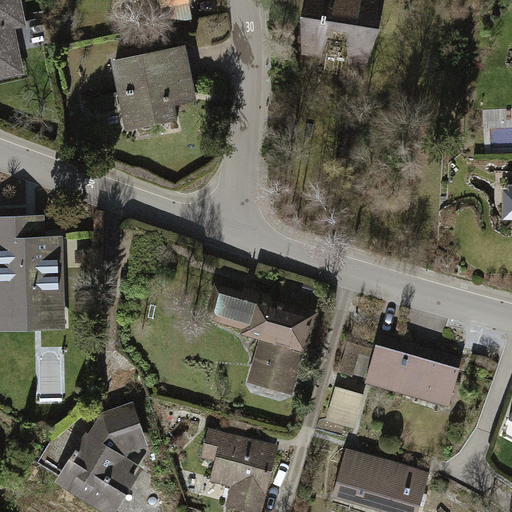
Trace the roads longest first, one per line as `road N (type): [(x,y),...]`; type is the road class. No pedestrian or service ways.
road 1 (residential): [(233,235),(511,318)]
road 2 (residential): [(0,154),(233,235)]
road 3 (residential): [(245,0),(253,66),(233,235)]
